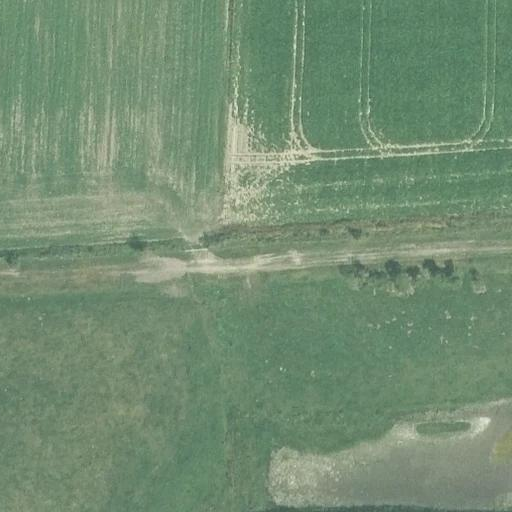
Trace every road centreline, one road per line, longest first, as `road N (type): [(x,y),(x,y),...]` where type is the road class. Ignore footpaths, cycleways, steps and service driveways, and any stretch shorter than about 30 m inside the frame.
road 1 (track): [(511,247),(222,266),(209,263),(191,238)]
road 2 (track): [(214,265),(0,276)]
